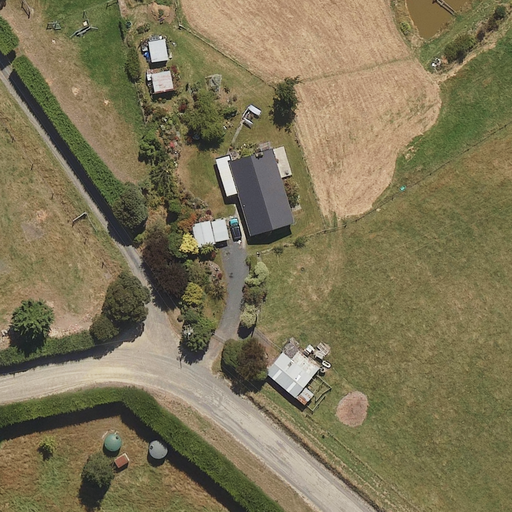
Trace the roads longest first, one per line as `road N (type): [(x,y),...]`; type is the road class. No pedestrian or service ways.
road 1 (unclassified): [(0,383),(161,350),(349,511)]
road 2 (unknown): [(167,355),(148,279),(0,59)]
